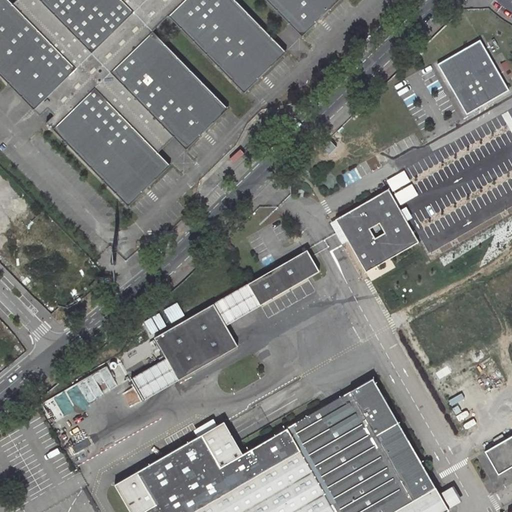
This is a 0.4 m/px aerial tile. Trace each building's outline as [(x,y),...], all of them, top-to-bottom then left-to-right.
[(55,115),(48,123),(68,142),(129,204),(168,166),(155,152),(174,135),(187,148),(206,129),(80,0),(13,0),(12,2),(9,0),(0,0),(0,74),(41,117),(49,109),(55,115)] [(80,0),(206,129),(227,109),(151,31),(170,13),(245,91),(285,53),(234,0),(269,0),(303,35),(338,0),(80,0)] [(506,91),(478,42),(438,64),(449,83),(453,80),(471,111),(506,91)] [(418,202),(439,190),(427,170),(406,181),(418,202)] [(332,223),(361,276),(415,246),(386,193),(332,223)] [(255,307),(314,274),(302,254),(243,287),(255,307)] [(221,326),(255,307),(243,287),(215,302),(209,305),(221,326)] [(173,381),(233,348),(221,326),(209,305),(150,339),(161,360),(173,381)] [(139,401),(173,381),(161,360),(127,379),(139,401)] [(109,485),(124,511),(445,511),(370,380),(236,455),(218,423),(109,485)] [(450,391),(463,420),(477,413),(465,385),(450,391)] [(511,436),(482,454),(494,475),(511,464),(511,436)] [(440,492),(449,507),(458,501),(449,486),(440,492)]
